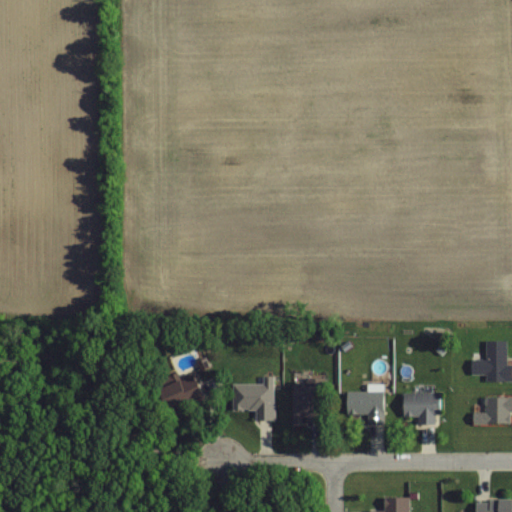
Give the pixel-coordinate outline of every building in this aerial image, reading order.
[(483,380),(508,379),(507,338),(483,339),(483,358),(468,359),(468,374),(483,374),(483,380)] [(344,414),(364,415),(364,424),(382,424),(383,391),(344,390),(344,414)] [(399,391),(399,425),(438,425),(438,391),(399,391)] [(511,394),(480,394),(480,411),(469,411),(469,422),(511,422),(511,394)] [(368,511),(407,511),(408,495),(379,495),(379,509),(368,509),(368,511)] [(511,511),(511,499),(472,499),(471,511),(511,511)]
